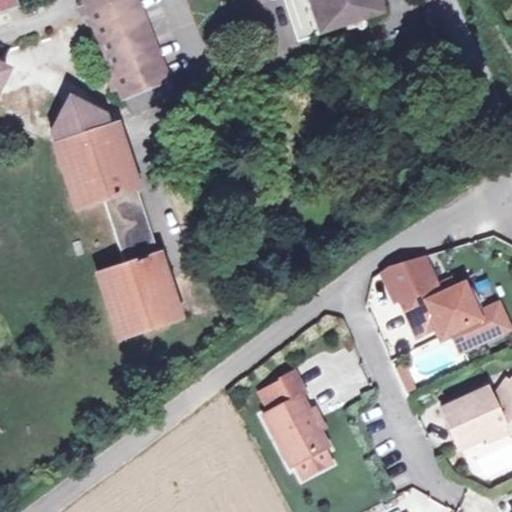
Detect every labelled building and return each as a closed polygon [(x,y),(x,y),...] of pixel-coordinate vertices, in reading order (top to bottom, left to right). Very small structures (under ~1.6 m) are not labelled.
[(0,0),(0,13),(9,10),(5,0),(0,0)] [(5,0),(9,10),(18,7),(16,0),(5,0)] [(136,0),(81,0),(123,101),(125,101),(132,118),(177,100),(136,0)] [(305,0),(317,39),(381,17),(375,0),(305,0)] [(104,120),(68,100),(62,109),(66,119),(55,124),(62,142),(54,145),(76,214),(103,206),(123,266),(97,275),(119,343),(180,323),(114,125),(106,128),(104,120)] [(488,168),(467,182),(472,188),(493,174),(488,168)] [(436,283),(399,300),(411,327),(433,317),(439,331),(448,327),(451,335),(460,354),(503,335),(492,310),(477,316),(464,287),(456,291),(441,297),(439,292),(436,283)] [(453,285),(439,292),(441,297),(456,291),(453,285)] [(439,331),(443,339),(451,335),(448,327),(439,331)] [(294,374),(263,394),(271,410),(263,415),(290,468),(295,465),(321,451),(327,448),(318,430),(307,410),(301,397),(305,394),(294,374)] [(486,392),(440,412),(458,451),(503,431),(511,437),(511,389),(507,385),(497,399),(490,401),(486,392)] [(312,407),(307,410),(318,430),(323,427),(312,407)] [(327,463),(321,451),(295,465),(302,476),(327,463)]
